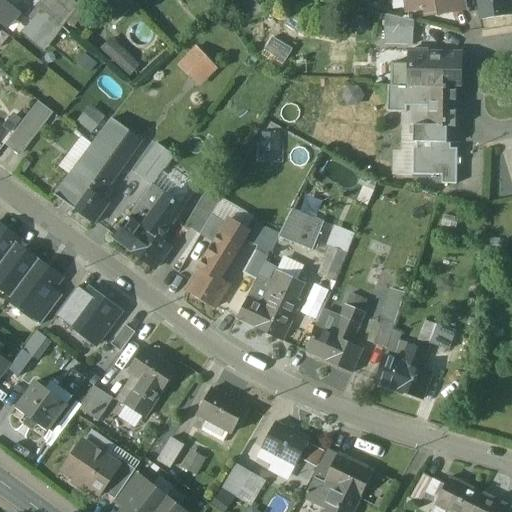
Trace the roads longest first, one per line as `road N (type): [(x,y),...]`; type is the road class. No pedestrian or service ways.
road 1 (residential): [(511,465),(356,419),(281,387),(222,352),(0,185)]
road 2 (residential): [(511,127),(471,128),(475,47),(511,41)]
